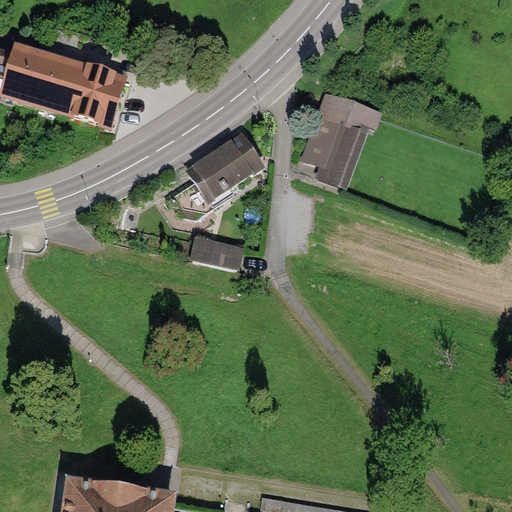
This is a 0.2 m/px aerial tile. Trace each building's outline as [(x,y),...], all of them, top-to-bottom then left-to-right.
[(122,20),(57,2),(46,40),(91,53),(93,48),(113,53),(122,20)] [(128,86),(10,50),(0,81),(0,101),(113,136),(128,86)] [(380,119),(323,94),(290,170),(346,195),(380,119)] [(234,134),(171,181),(196,215),(259,168),(234,134)] [(244,252),(197,242),(192,263),(239,274),(241,262),(244,252)] [(72,511),(172,511),(173,507),(76,492),(72,511)]
